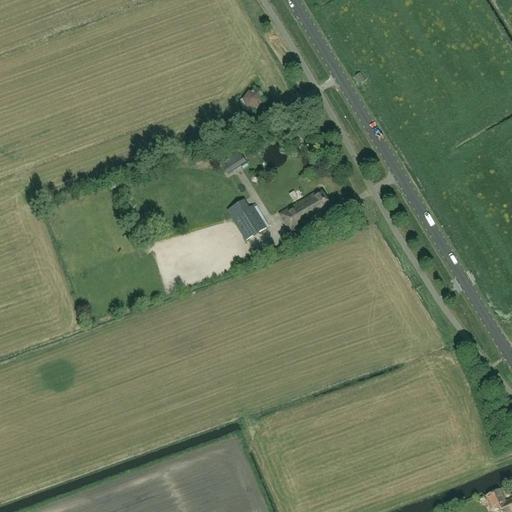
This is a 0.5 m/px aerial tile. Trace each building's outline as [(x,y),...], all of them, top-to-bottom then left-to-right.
[(243,100),(247,109),(257,110),(262,102),(259,93),(249,92),(243,100)] [(228,174),(247,162),(240,152),(221,163),(228,174)] [(290,193),(296,203),(302,199),(296,190),(290,193)] [(317,192),(280,214),(291,233),(318,217),(317,215),(332,206),(322,191),(318,194),(317,192)] [(232,219),(246,240),(267,228),(253,206),(232,219)] [(511,511),(511,497),(505,501),(499,489),(486,495),(492,509),(499,509),(500,511),(511,511)]
